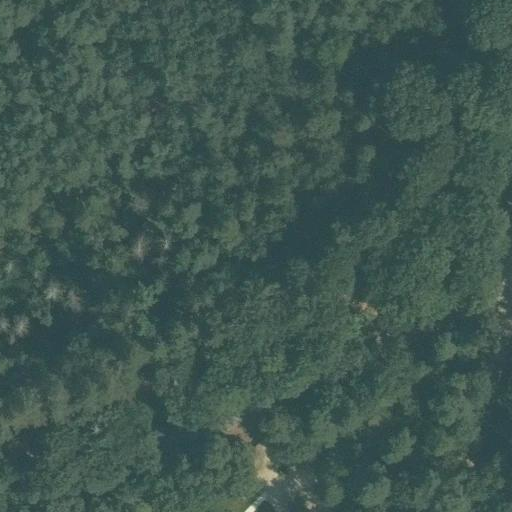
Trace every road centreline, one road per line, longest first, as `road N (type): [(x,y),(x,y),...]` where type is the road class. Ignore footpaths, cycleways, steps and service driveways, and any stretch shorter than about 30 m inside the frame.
road 1 (unclassified): [(28,511),(434,321)]
road 2 (track): [(511,315),(460,511)]
